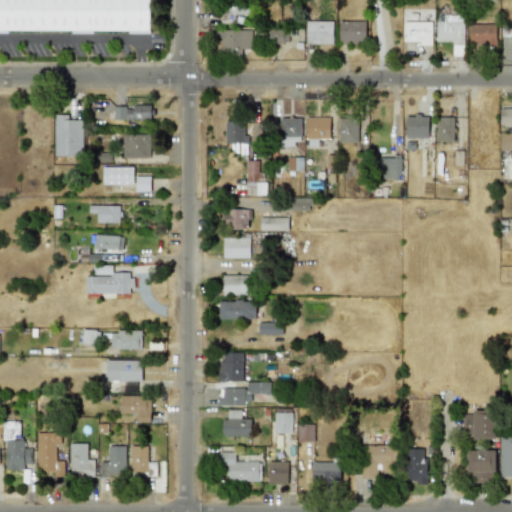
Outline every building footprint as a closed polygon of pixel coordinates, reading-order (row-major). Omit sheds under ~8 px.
[(152,0),(152,34),(130,34),(130,31),(95,31),(95,34),(72,33),(73,31),(11,31),(11,33),(0,33),(0,0),(152,0)] [(221,0),(221,24),(237,24),(237,15),(250,15),(250,0),(221,0)] [(431,44),(431,12),(403,12),(403,44),(431,44)] [(436,45),(465,45),(465,14),(436,14),(436,45)] [(333,44),(333,21),(306,21),(306,44),(333,44)] [(366,44),(366,21),(338,21),(338,44),(366,44)] [(469,46),(497,46),(497,23),(469,23),(469,46)] [(289,44),(289,28),(268,28),(268,44),(289,44)] [(242,57),(242,49),(251,49),(251,29),(213,29),(213,39),(222,39),(222,57),(242,57)] [(114,120),(152,120),(152,105),(114,105),(114,120)] [(511,126),(511,106),(500,106),(500,126),(511,126)] [(405,138),(432,138),(432,114),(405,114),(405,138)] [(54,156),(74,156),(74,147),(83,147),(83,115),(54,115),(54,156)] [(330,117),(305,117),(305,146),(320,146),(320,139),(330,139),(330,117)] [(437,141),(454,141),(454,117),(437,117),(437,141)] [(277,118),(277,144),(300,144),(300,118),(277,118)] [(358,143),(358,120),(338,120),(338,143),(358,143)] [(245,121),(225,121),(225,144),(245,144),(245,121)] [(511,150),(511,133),(500,133),(500,150),(511,150)] [(122,158),(150,158),(150,134),(122,134),(122,158)] [(378,178),(401,178),(401,157),(378,157),(378,178)] [(245,195),(264,195),(264,172),(258,172),(258,160),(246,160),(245,195)] [(150,190),(150,178),(133,178),(133,167),(102,167),(102,185),(136,186),(136,190),(150,190)] [(289,211),(309,211),(309,197),(289,197),(289,211)] [(89,206),(89,221),(113,221),(113,206),(89,206)] [(222,229),(250,229),(250,209),(222,209),(222,229)] [(287,217),(259,217),(259,231),(287,231),(287,217)] [(117,236),(91,236),(91,248),(117,248),(117,236)] [(250,237),(223,237),(223,258),(250,258),(250,237)] [(133,294),(133,273),(113,273),(113,267),(95,267),(95,274),(85,274),(85,294),(133,294)] [(223,295),(250,295),(250,274),(223,274),(223,295)] [(218,300),(218,319),(255,319),(255,300),(218,300)] [(282,322),(257,322),(257,334),(282,334),(282,322)] [(81,343),(97,343),(97,330),(81,330),(81,343)] [(141,349),(141,330),(109,330),(109,349),(141,349)] [(242,352),(217,352),(218,381),(242,381),(242,352)] [(141,360),(105,360),(105,381),(141,381),(141,360)] [(245,388),(222,388),(222,397),(217,397),(217,404),(250,404),(250,393),(268,393),(268,381),(245,382),(245,388)] [(150,395),(119,395),(119,413),(130,413),(130,423),(150,423),(150,395)] [(250,436),(250,419),(240,419),(240,410),(222,410),(222,436),(250,436)] [(462,410),(462,435),(471,435),(471,440),(495,440),(495,410),(462,410)] [(292,433),(292,413),(273,413),(273,433),(292,433)] [(4,471),(31,470),(31,449),(21,449),(20,421),(2,421),(4,471)] [(298,441),(314,441),(314,424),(298,424),(298,441)] [(37,476),(62,476),(62,456),(58,456),(58,432),(37,432),(37,476)] [(499,477),(511,477),(511,436),(499,436),(499,477)] [(70,476),(94,476),(94,454),(86,454),(86,443),(70,443),(70,476)] [(125,476),(125,445),(108,445),(108,456),(100,456),(100,476),(125,476)] [(156,477),(156,456),(147,456),(147,445),(130,445),(130,477),(156,477)] [(396,445),(363,445),(363,472),(396,472),(396,445)] [(429,484),(429,449),(405,449),(405,484),(429,484)] [(495,450),(466,450),(466,476),(495,476),(495,450)] [(259,482),(259,462),(237,462),(237,451),(220,451),(220,463),(229,462),(229,482),(259,482)] [(311,481),(340,481),(340,461),(311,461),(311,481)] [(288,484),(288,464),(267,464),(267,484),(288,484)]
